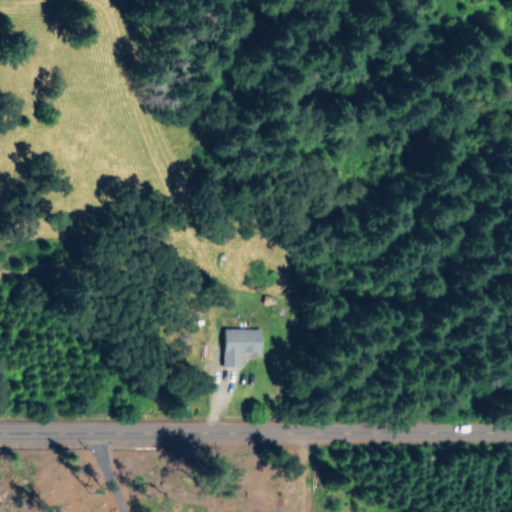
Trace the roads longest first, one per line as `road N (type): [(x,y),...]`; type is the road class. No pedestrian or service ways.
road 1 (residential): [(0,433),(511,433)]
road 2 (track): [(101,0),(129,105),(217,321),(201,433)]
